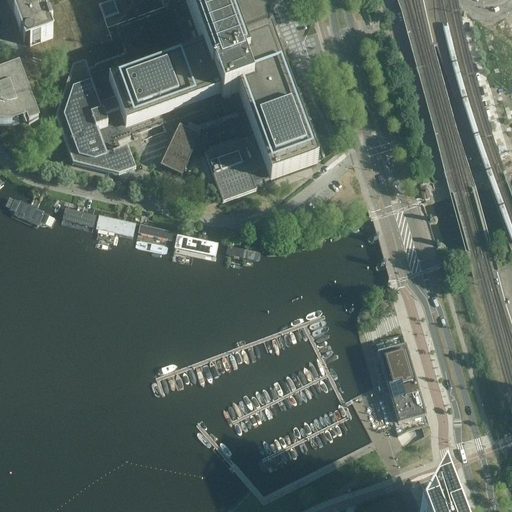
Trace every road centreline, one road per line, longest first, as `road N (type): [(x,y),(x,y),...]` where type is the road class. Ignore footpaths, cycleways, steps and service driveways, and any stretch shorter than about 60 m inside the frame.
road 1 (secondary): [(494,511),(344,0)]
road 2 (secondary): [(331,0),(481,511)]
